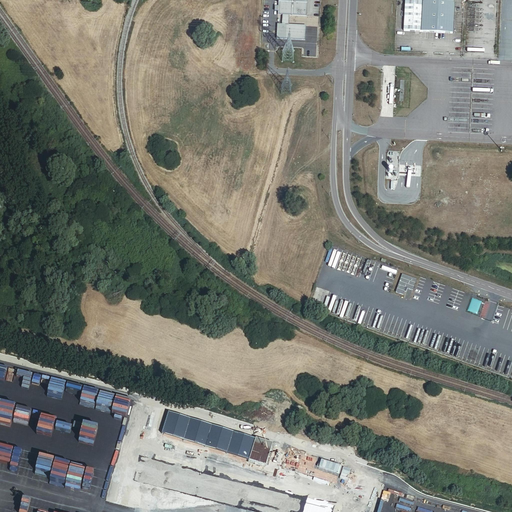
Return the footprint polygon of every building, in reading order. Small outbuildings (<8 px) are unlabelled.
[(306,0),(278,0),(278,8),(275,8),(275,12),(278,12),(278,16),(282,16),(282,25),(277,25),(277,40),(305,41),(305,27),(289,26),(289,16),(306,17),(306,0)] [(454,3),(405,1),(404,32),(452,34),(454,3)] [(416,279),(402,274),(396,292),(403,295),(406,287),(412,289),(416,279)] [(248,462),(249,460),(255,441),(169,412),(162,433),(248,462)] [(256,439),(255,441),(249,460),(266,466),(273,445),(256,439)]
